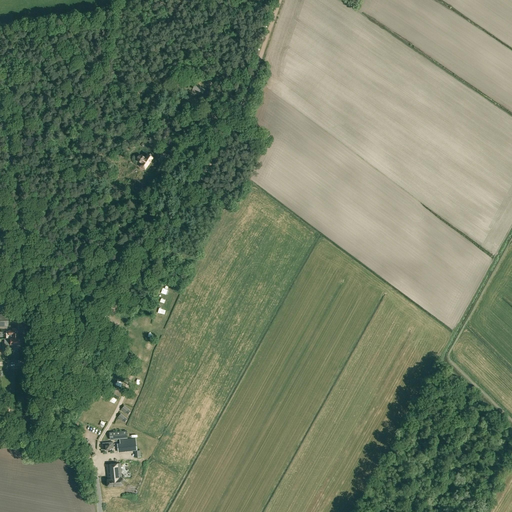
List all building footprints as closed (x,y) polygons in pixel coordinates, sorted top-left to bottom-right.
[(194,85),(193,89),(203,93),(205,89),(194,85)] [(140,165),(145,169),(153,158),(148,154),(145,158),(139,154),(136,158),(142,162),(140,165)] [(152,163),(145,171),(147,172),(154,165),(152,163)] [(0,326),(8,326),(8,315),(3,315),(3,314),(0,313),(0,326)] [(9,335),(9,338),(10,338),(18,338),(17,328),(12,328),(12,330),(8,330),(8,335),(9,335)] [(10,345),(10,348),(14,348),(14,345),(18,345),(18,338),(10,338),(9,338),(5,339),(5,345),(10,345)] [(128,414),(130,411),(124,406),(121,409),(128,414)] [(121,414),(118,417),(124,422),(127,419),(121,414)] [(109,432),(110,440),(114,439),(127,438),(127,430),(109,432)] [(135,450),(136,455),(140,454),(140,449),(137,449),(136,441),(131,442),(130,439),(120,440),(120,443),(117,443),(118,452),(135,450)] [(128,463),(106,464),(108,479),(107,479),(108,487),(123,485),(122,478),(130,477),(129,474),(128,463)]
